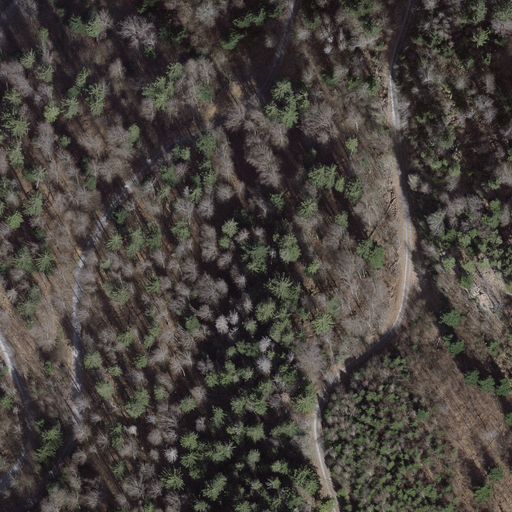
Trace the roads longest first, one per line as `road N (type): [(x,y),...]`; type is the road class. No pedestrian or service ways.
road 1 (track): [(22,511),(78,426),(76,295),(111,214),(166,150),(225,123),(259,95),(300,0)]
road 2 (track): [(411,0),(392,69),(407,227),(403,307),(385,338),(323,395),(318,441),(337,511)]
road 3 (track): [(0,486),(22,461),(34,425),(0,336)]
